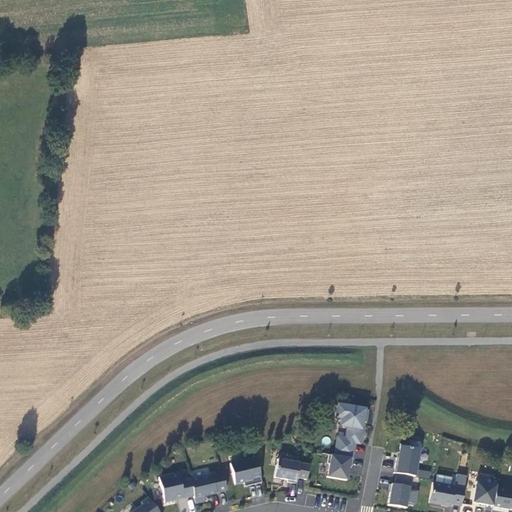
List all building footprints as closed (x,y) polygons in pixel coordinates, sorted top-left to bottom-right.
[(341,418),(340,425),(347,426),(345,438),(337,437),(334,455),(351,458),(354,442),(358,443),(361,421),(366,422),(368,410),(337,404),(335,417),(341,418)] [(414,476),(419,449),(409,448),(409,445),(400,444),(397,458),(396,458),(393,473),(396,473),(411,476),(414,476)] [(351,467),(352,458),(351,458),(334,455),(328,454),(327,463),(329,463),(327,477),(346,480),(348,466),(351,467)] [(261,482),(255,457),(229,464),(234,484),(246,481),(248,486),(261,482)] [(306,480),(309,465),(277,459),(273,478),(287,480),(287,482),(295,483),(296,478),(306,480)] [(189,480),(189,479),(179,481),(177,473),(158,477),(164,503),(193,496),(189,480)] [(225,490),(222,473),(211,476),(211,475),(189,480),(193,496),(195,503),(204,501),(203,496),(215,493),(215,492),(225,490)] [(406,508),(411,476),(396,473),(394,484),(391,484),(387,505),(406,508)] [(496,485),(475,481),(472,502),(484,504),(483,511),(491,511),(492,506),(495,488),(496,485)] [(464,489),(431,483),(428,503),(450,507),(450,504),(461,506),(464,489)] [(511,490),(495,488),(492,506),(511,509),(511,490)] [(158,511),(147,497),(141,502),(142,504),(131,511),(158,511)]
